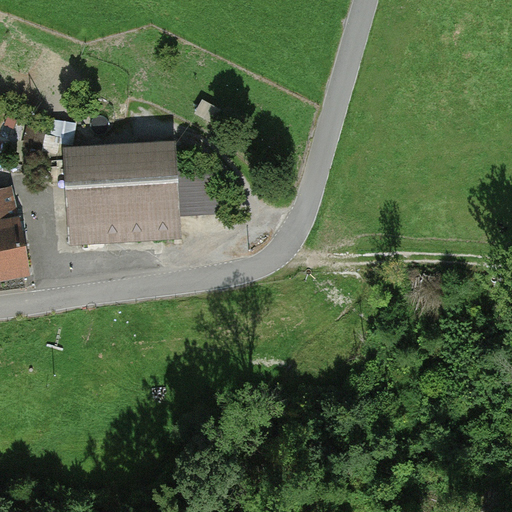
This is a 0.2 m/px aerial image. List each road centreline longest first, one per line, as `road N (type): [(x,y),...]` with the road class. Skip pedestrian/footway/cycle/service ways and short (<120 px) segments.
road 1 (track): [(0,307),(198,283),(244,274),(282,253),(312,196),(367,0)]
road 2 (track): [(198,283),(251,213),(224,162),(185,130),(78,137),(54,152),(55,301)]
